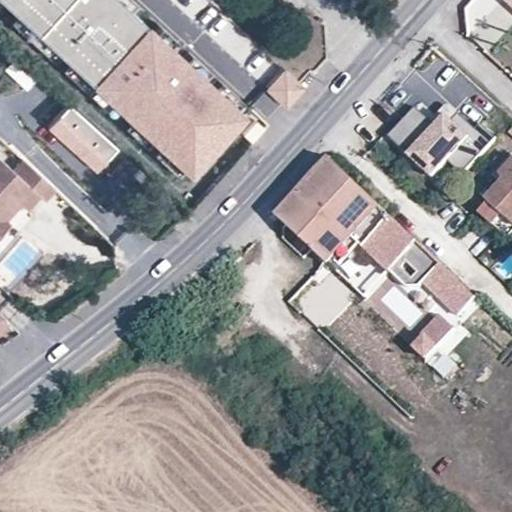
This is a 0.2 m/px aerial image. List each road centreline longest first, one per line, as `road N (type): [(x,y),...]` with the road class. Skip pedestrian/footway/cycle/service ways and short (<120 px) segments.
road 1 (primary): [(424,0),(224,223),(0,410)]
road 2 (unknown): [(299,142),(511,313)]
